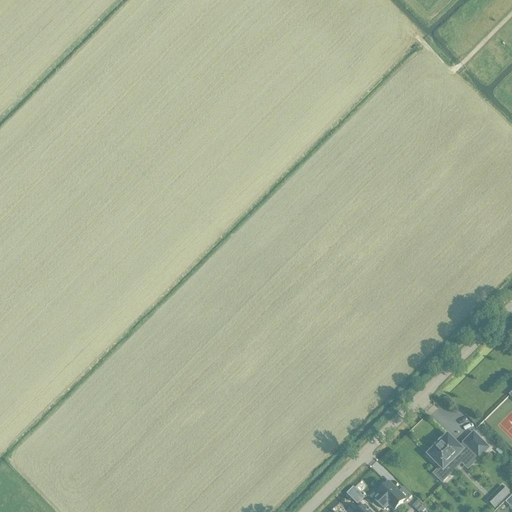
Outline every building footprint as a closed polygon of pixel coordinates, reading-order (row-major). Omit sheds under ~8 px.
[(435,450),(428,457),(440,469),(433,475),(442,484),(450,477),(445,472),(464,453),(474,463),(489,449),(473,434),(471,436),(463,444),(459,448),(448,437),(446,439),(442,443),(441,442),(434,449),(435,450)] [(379,496),(375,500),(385,510),(389,506),(394,511),(406,501),(407,502),(412,497),(403,489),(399,493),(389,483),(378,495),(379,496)] [(502,486),(487,501),(496,509),(511,494),(502,486)] [(354,488),(347,495),(358,506),(364,499),(361,495),(354,488)] [(422,506),(418,501),(413,507),(417,511),(422,506)]
